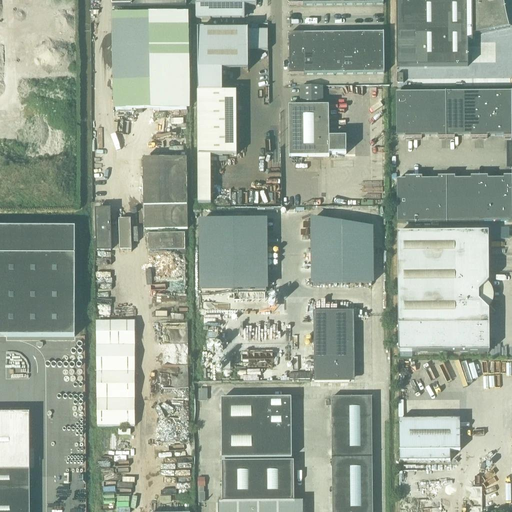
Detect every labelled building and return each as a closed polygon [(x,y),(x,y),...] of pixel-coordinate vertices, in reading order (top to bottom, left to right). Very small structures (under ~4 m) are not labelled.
[(114,0),(114,9),(186,8),(185,0),(114,0)] [(195,0),(195,20),(244,19),(244,6),(255,6),(256,6),(256,0),(195,0)] [(503,5),(503,1),(502,0),(395,0),(396,67),(467,67),(467,45),(472,45),(472,36),(508,28),(507,22),(506,18),(505,14),(504,10),(503,5)] [(116,111),(132,111),(186,111),(186,15),(131,15),(115,15),(116,111)] [(267,31),(198,31),(198,72),(222,72),(248,71),(248,51),(267,51),(267,31)] [(373,34),(373,54),(384,54),(384,33),(373,34)] [(289,35),(289,55),(303,55),(303,34),(289,35)] [(303,34),(303,55),(313,55),(313,34),(303,34)] [(313,34),(313,55),(323,55),(323,34),(313,34)] [(323,34),(323,55),(333,55),(333,34),(323,34)] [(333,34),(333,55),(343,54),(343,34),(333,34)] [(343,34),(343,54),(353,54),(353,34),(343,34)] [(353,34),(353,54),(363,54),(363,34),(353,34)] [(363,34),(363,54),(373,54),(373,34),(363,34)] [(333,55),(333,75),(343,75),(343,54),(333,55)] [(343,75),(353,75),(353,54),(343,54),(343,75)] [(353,75),(363,75),(363,54),(353,54),(353,75)] [(363,54),(363,75),(373,74),(373,54),(363,54)] [(373,54),(373,74),(384,74),(384,54),(373,54)] [(289,55),(289,75),(303,75),(303,55),(289,55)] [(303,55),(303,75),(313,75),(313,55),(303,55)] [(313,55),(313,75),(323,75),(323,55),(313,55)] [(323,55),(323,75),(333,75),(333,55),(323,55)] [(289,158),(312,158),(329,158),(329,155),(346,155),(345,139),(328,139),(328,107),(322,107),(322,87),(300,88),(301,107),(288,108),(289,158)] [(222,93),(198,93),(198,157),(210,157),(236,156),(236,93),(222,93)] [(446,139),(445,93),(445,94),(429,94),(429,137),(437,137),(437,139),(446,139)] [(462,137),(462,94),(446,94),(446,93),(445,93),(446,139),(454,139),(454,137),(462,137)] [(479,139),(478,93),(462,94),(462,137),(470,136),(470,139),(479,139)] [(495,136),(495,93),(478,93),(479,139),(487,139),(487,136),(495,136)] [(495,93),(495,136),(503,136),(503,139),(511,139),(511,93),(510,93),(495,93)] [(413,139),(412,94),(396,94),(396,137),(404,137),(404,139),(413,139)] [(429,137),(429,94),(412,94),(413,139),(421,139),(421,137),(429,137)] [(146,231),(188,230),(186,160),(145,161),(146,231)] [(495,180),(496,223),(511,223),(511,180),(511,177),(503,177),(503,180),(495,180)] [(414,223),(413,178),(405,178),(405,181),(396,181),(397,224),(414,223)] [(413,178),(414,223),(430,223),(430,180),(422,180),(422,178),(413,178)] [(430,180),(430,223),(446,223),(446,224),(446,178),(437,178),(437,180),(430,180)] [(446,178),(446,224),(447,224),(447,223),(463,223),(463,180),(454,180),(454,178),(446,178)] [(463,180),(463,223),(479,223),(479,178),(470,178),(470,180),(463,180)] [(479,178),(479,223),(496,223),(495,180),(487,180),(487,178),(479,178)] [(96,209),(97,253),(114,252),(113,209),(96,209)] [(371,229),(312,220),(313,285),(372,285),(371,229)] [(133,252),(132,221),(120,221),(121,252),(133,252)] [(265,221),(201,221),(202,292),(266,291),(265,221)] [(0,337),(75,338),(75,229),(0,228),(0,337)] [(488,233),(397,234),(398,326),(398,354),(489,353),(489,326),(489,308),(486,308),(483,306),(485,304),(486,302),(486,300),(487,298),(487,296),(486,293),(486,291),(484,289),(483,288),(488,282),(488,233)] [(151,253),(187,252),(186,235),(151,236),(151,253)] [(353,312),(313,313),(314,383),(349,382),(349,343),(354,343),(353,312)] [(97,427),(134,427),(133,321),(96,322),(97,427)] [(221,459),(291,459),(290,398),(221,399),(221,459)] [(331,463),(372,463),(371,398),(331,398),(331,463)] [(0,511),(29,511),(29,471),(29,414),(0,414),(0,511)] [(450,451),(460,451),(459,420),(398,420),(399,461),(450,461),(450,451)] [(293,461),(221,462),(221,502),(294,501),(293,461)] [(372,511),(372,463),(331,463),(331,511),(372,511)] [(221,502),(217,502),(217,511),(302,511),(302,501),(294,501),(221,502)]
